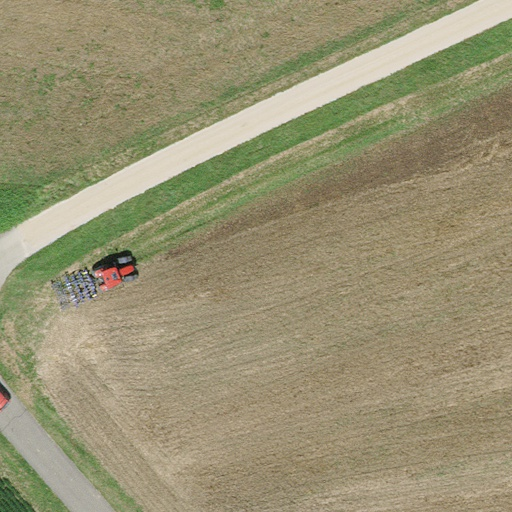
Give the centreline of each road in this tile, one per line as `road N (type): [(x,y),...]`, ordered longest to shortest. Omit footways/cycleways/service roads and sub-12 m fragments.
road 1 (track): [(0,254),(173,161),(511,3)]
road 2 (residential): [(87,511),(0,411)]
